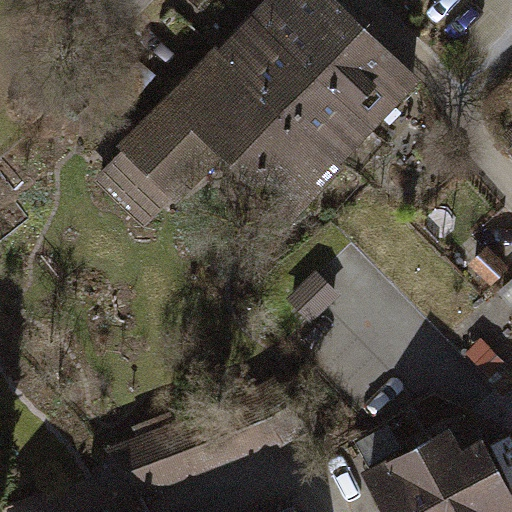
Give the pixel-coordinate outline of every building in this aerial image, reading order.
[(270,0),(264,7),(386,124),(422,87),(330,0),(270,0)] [(228,45),(350,161),(386,124),(264,7),(228,45)] [(350,161),(228,45),(122,155),(178,209),(223,162),(289,225),(350,161)] [(141,492),(273,436),(258,401),(126,456),(141,492)] [(472,431),(378,478),(394,511),(511,511),(511,454),(507,443),(485,455),(472,431)]
